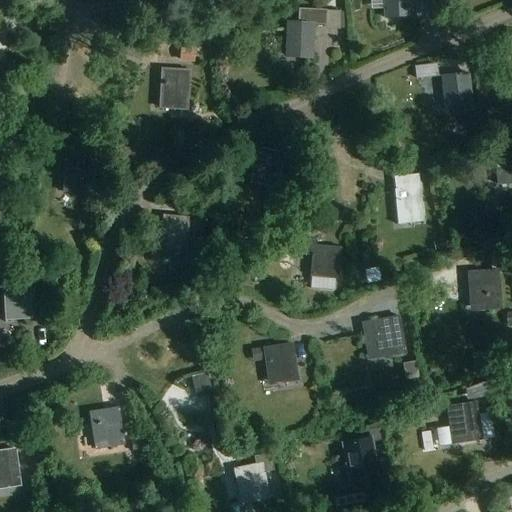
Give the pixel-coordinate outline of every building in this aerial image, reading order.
[(383,0),(384,20),(410,19),(408,0),(383,0)] [(309,61),(311,28),(311,26),(325,26),(326,12),(298,10),(297,23),(285,22),(282,60),(309,61)] [(23,49),(21,38),(7,40),(9,51),(23,49)] [(179,63),(195,64),(196,50),(180,49),(179,63)] [(184,114),(187,74),(159,72),(156,112),(184,114)] [(445,114),(470,110),(465,76),(439,79),(445,114)] [(66,138),(62,195),(90,197),(94,140),(66,138)] [(274,192),(281,157),(256,152),(249,188),(274,192)] [(497,188),(511,185),(511,156),(494,159),(497,188)] [(416,175),(390,179),(392,194),(397,229),(422,226),(418,191),(416,175)] [(182,257),(186,222),(161,220),(157,254),(182,257)] [(314,223),(303,227),(307,237),(318,233),(314,223)] [(435,252),(447,249),(446,241),(433,243),(435,252)] [(337,282),(339,251),(313,250),(313,244),(299,243),(297,258),(309,259),(309,261),(310,261),(309,281),(337,282)] [(511,256),(490,257),(491,270),(511,269),(511,256)] [(181,276),(191,285),(198,277),(188,268),(181,276)] [(470,314),(498,312),(496,275),(467,277),(470,314)] [(3,286),(4,322),(32,320),(30,284),(3,286)] [(376,363),(404,357),(396,320),(368,326),(376,363)] [(262,350),(266,375),(278,373),(280,386),(299,383),(292,345),(262,350)] [(406,368),(408,381),(418,379),(416,366),(406,368)] [(197,394),(211,391),(207,374),(193,378),(197,394)] [(475,387),(477,400),(493,398),(490,381),(475,387)] [(453,448),(479,444),(474,408),(447,412),(453,448)] [(92,454),(120,448),(113,413),(85,419),(92,454)] [(370,443),(382,441),(380,429),(368,431),(370,443)] [(143,451),(141,439),(130,441),(132,453),(143,451)] [(348,484),(374,478),(367,443),(341,448),(348,484)] [(0,479),(2,490),(21,487),(15,450),(0,452),(0,479)] [(233,470),(241,506),(269,500),(263,473),(273,471),(269,455),(254,458),(256,465),(233,470)]
